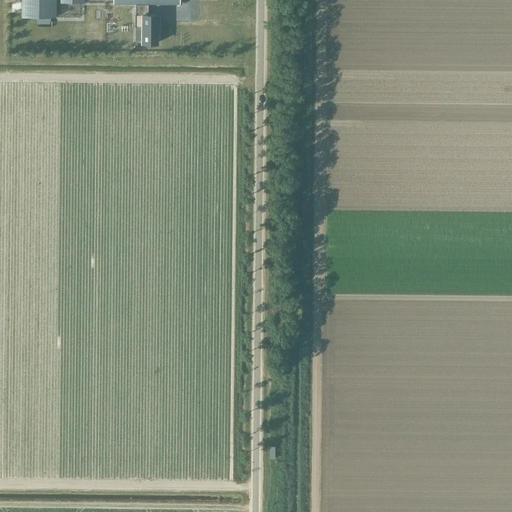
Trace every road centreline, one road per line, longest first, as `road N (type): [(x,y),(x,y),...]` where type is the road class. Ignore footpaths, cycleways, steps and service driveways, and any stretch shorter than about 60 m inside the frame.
road 1 (unclassified): [(255,511),(260,0)]
road 2 (unknown): [(255,485),(0,484)]
